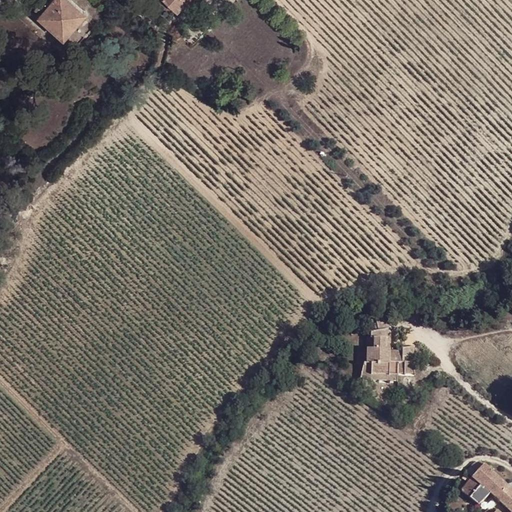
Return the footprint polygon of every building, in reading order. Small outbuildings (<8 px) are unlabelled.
[(63,38),(85,12),(71,0),(51,0),(48,4),(44,0),(40,0),(34,8),(40,13),(38,15),(63,38)] [(163,0),(176,12),(187,0),(163,0)] [(379,331),(391,329),(390,321),(377,324),(379,331)] [(414,357),(415,347),(402,349),(402,351),(391,350),(391,329),(379,331),(373,332),(367,332),(367,339),(374,339),(373,349),(367,349),(366,363),(372,364),(372,375),(380,375),(380,381),(397,382),(398,362),(405,363),(405,374),(415,375),(413,363),(409,363),(409,357),(414,357)] [(371,381),(372,375),(372,364),(366,363),(364,363),(360,381),(371,381)] [(511,511),(511,488),(485,464),(472,478),(474,480),(466,489),(463,492),(479,505),(491,493),(509,510),(506,511),(498,511),(497,511),(496,511),(511,511)] [(474,480),(472,478),(464,486),(466,489),(474,480)]
